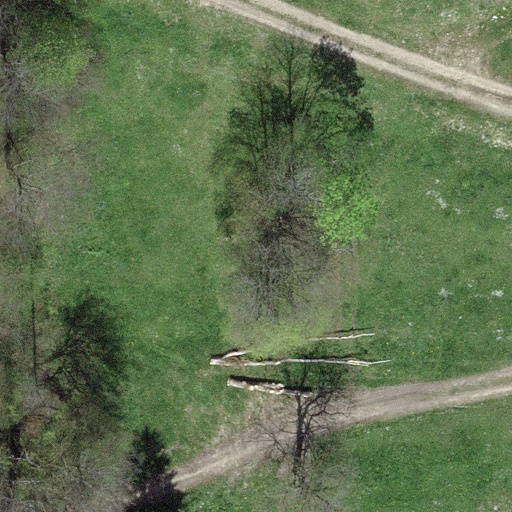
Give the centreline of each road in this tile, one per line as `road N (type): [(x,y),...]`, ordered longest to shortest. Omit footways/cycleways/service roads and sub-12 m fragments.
road 1 (track): [(70,511),(511,392)]
road 2 (track): [(228,0),(511,98)]
